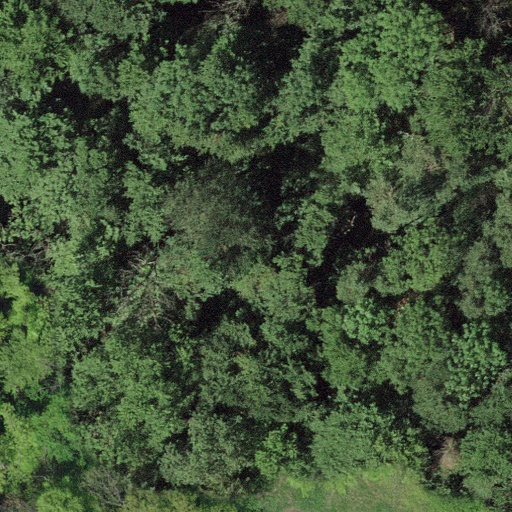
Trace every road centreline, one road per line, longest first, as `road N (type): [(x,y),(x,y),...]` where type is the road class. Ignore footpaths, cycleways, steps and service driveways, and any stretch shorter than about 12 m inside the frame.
road 1 (track): [(467,0),(245,511)]
road 2 (track): [(0,155),(95,0)]
